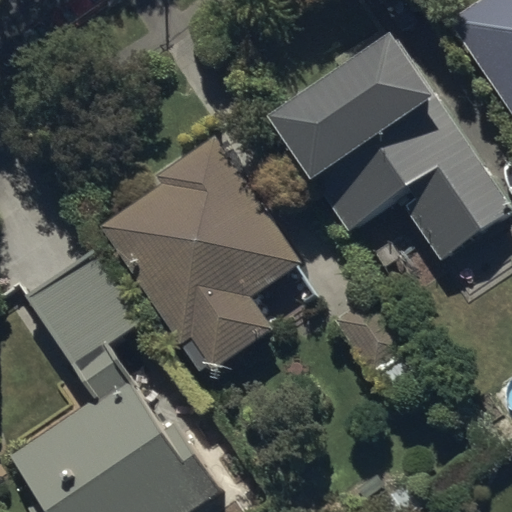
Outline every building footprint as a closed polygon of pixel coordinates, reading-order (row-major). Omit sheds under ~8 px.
[(511,0),(497,0),(457,28),(511,107),(511,0)] [(511,207),(408,47),(281,129),(355,243),(409,208),(447,267),(511,225),(511,207)] [(172,193),(109,233),(211,386),(283,338),(260,304),(309,271),(225,144),(166,183),(172,193)] [(96,258),(33,302),(105,404),(18,465),(47,506),(38,511),(209,511),(228,499),(179,430),(170,436),(112,354),(146,330),(96,258)] [(419,353),(382,301),(344,327),(381,380),(419,353)]
